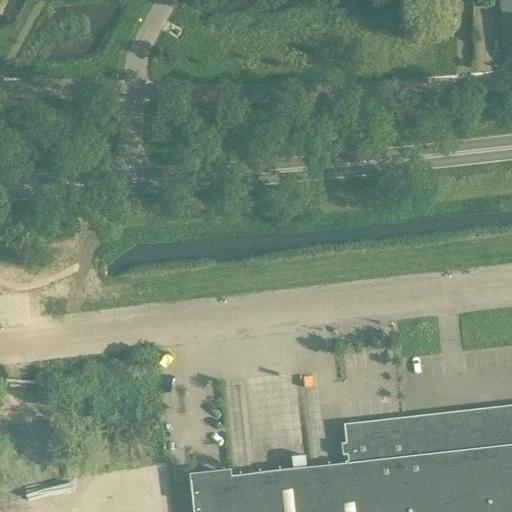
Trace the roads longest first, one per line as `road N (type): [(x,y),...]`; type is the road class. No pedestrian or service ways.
road 1 (unclassified): [(0,347),(511,285)]
road 2 (tertiary): [(130,182),(511,150)]
road 3 (residential): [(134,92),(338,94),(511,80)]
road 4 (unknown): [(0,293),(16,345),(38,511)]
road 5 (residential): [(0,88),(134,92)]
road 6 (tertiary): [(0,188),(130,182)]
